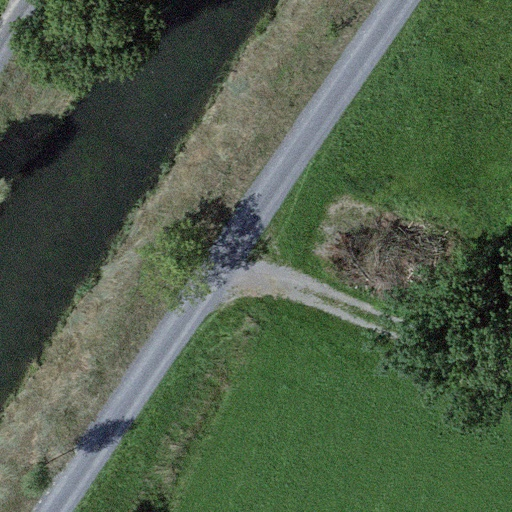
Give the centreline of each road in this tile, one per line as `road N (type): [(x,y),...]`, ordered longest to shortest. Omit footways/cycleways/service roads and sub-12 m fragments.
road 1 (track): [(409,0),(57,511)]
road 2 (track): [(511,364),(216,275)]
